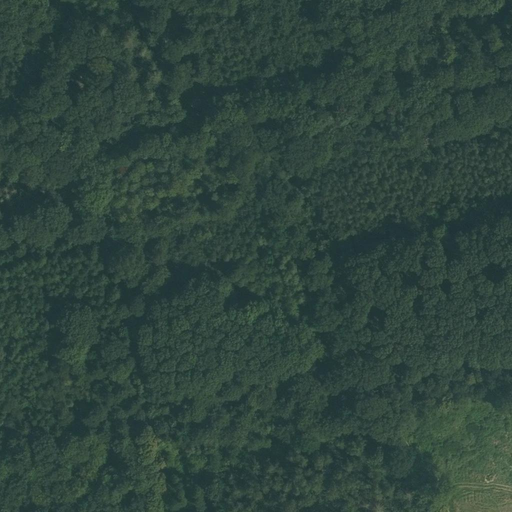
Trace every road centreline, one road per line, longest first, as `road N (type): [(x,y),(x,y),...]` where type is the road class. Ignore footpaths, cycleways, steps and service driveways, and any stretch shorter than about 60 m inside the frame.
road 1 (track): [(511,13),(213,108),(447,511)]
road 2 (track): [(213,108),(105,148),(110,214),(103,227),(0,239)]
road 3 (track): [(105,148),(89,121),(71,37),(50,0)]
road 4 (track): [(146,0),(213,108)]
